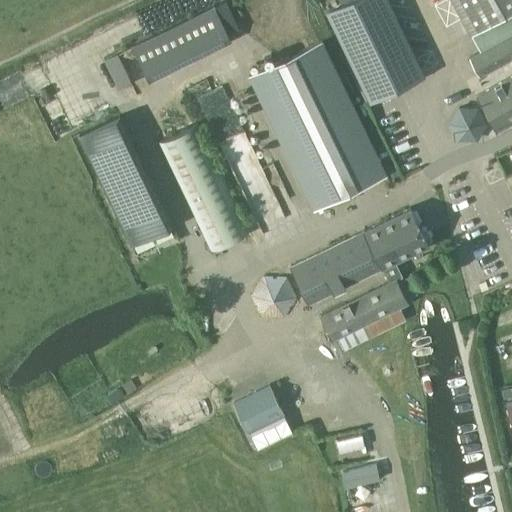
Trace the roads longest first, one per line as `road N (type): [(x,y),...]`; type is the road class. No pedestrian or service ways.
road 1 (track): [(257,342),(80,434),(0,461)]
road 2 (track): [(0,67),(140,0)]
